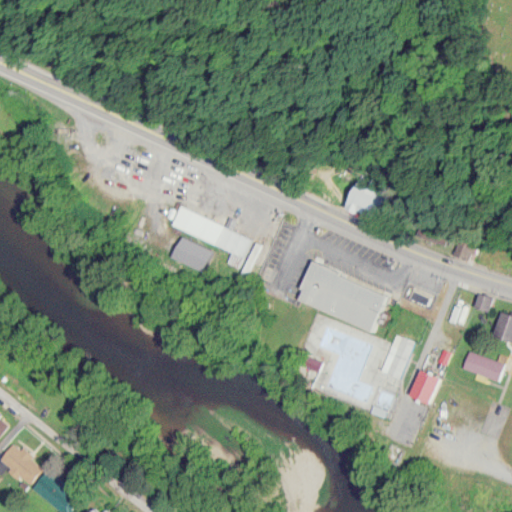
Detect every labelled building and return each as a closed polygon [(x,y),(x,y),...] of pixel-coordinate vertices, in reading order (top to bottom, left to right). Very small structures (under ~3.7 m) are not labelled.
[(179,222),(188,204),(258,238),(243,269),(228,262),(235,249),(179,222)] [(457,229),(430,218),(424,233),(451,244),(457,229)] [(463,253),(481,257),(484,241),(465,237),(463,253)] [(305,298),(323,260),(400,295),(383,333),(305,298)] [(483,292),(499,297),(495,311),(478,306),(483,292)] [(511,334),(503,332),(510,310),(511,310),(511,334)] [(385,370),(399,332),(418,339),(404,377),(385,370)] [(473,348),(509,362),(502,379),(466,365),(473,348)] [(419,390),(429,370),(449,379),(439,399),(419,390)] [(0,435),(13,422),(0,409),(0,435)] [(50,465),(20,439),(5,455),(35,482),(50,465)] [(37,485),(64,511),(84,492),(57,465),(37,485)] [(511,496),(511,491),(498,486),(488,508),(497,511),(511,511),(511,499),(511,496)]
